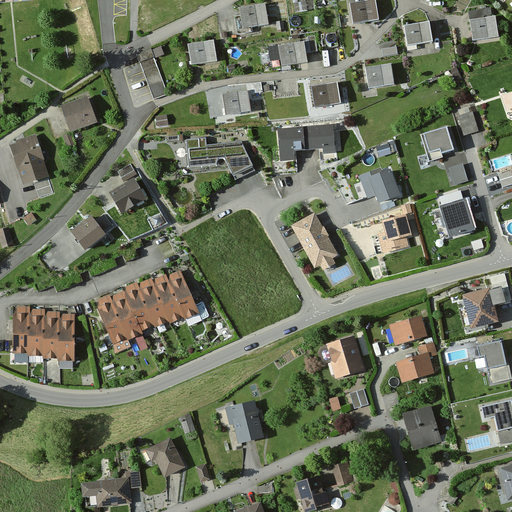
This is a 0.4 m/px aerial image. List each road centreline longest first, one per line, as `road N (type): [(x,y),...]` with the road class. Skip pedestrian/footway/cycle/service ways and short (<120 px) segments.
road 1 (residential): [(0,379),(65,401),(129,395),(319,314)]
road 2 (residential): [(134,120),(215,82),(346,64),(401,0)]
road 3 (residential): [(157,511),(385,420)]
road 4 (residential): [(0,272),(56,223),(134,120)]
road 5 (residential): [(319,314),(503,260)]
